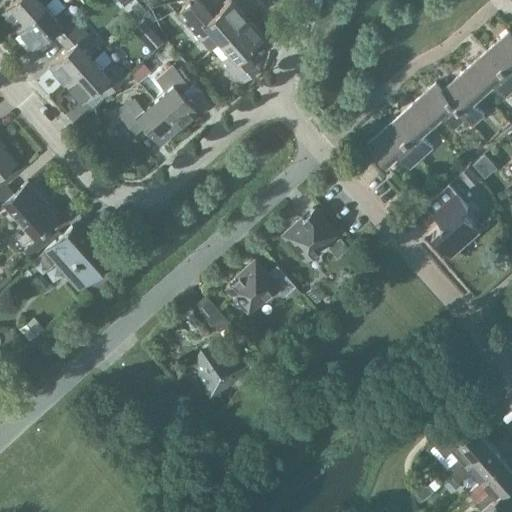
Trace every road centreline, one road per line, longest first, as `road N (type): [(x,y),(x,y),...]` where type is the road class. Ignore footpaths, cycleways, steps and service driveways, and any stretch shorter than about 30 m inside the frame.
road 1 (unclassified): [(0,438),(321,148)]
road 2 (residential): [(272,92),(153,197),(135,199),(105,191),(0,73)]
road 3 (residential): [(468,319),(321,148)]
road 4 (residential): [(321,148),(490,9)]
